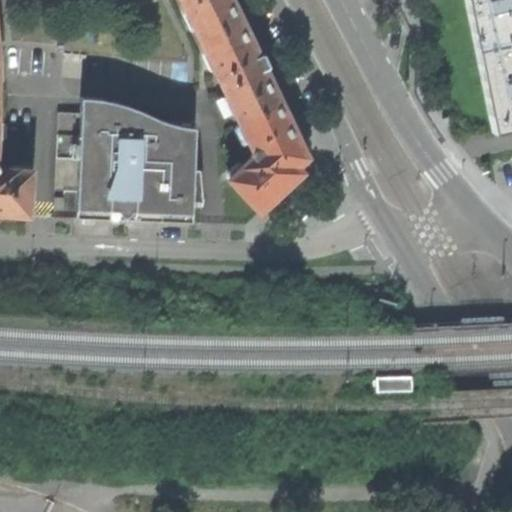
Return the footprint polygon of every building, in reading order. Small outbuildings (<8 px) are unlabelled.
[(258,212),(309,164),(287,119),(263,69),(268,67),(264,59),(261,52),(256,54),(230,0),(0,0),(0,212),(27,215),(31,171),(0,165),(0,0),(179,0),(253,153),(227,178),(258,212)] [(511,0),(462,0),(473,50),(511,41),(511,0)] [(491,133),(511,128),(511,41),(473,50),(491,133)] [(191,213),(192,195),(201,196),(198,168),(193,168),(194,127),(163,127),(163,120),(151,120),(151,115),(139,109),(125,104),(109,100),(95,97),(79,96),(79,112),(56,111),(54,190),(76,191),(75,217),(109,218),(110,201),(133,202),(133,210),(191,213)] [(63,206),(63,196),(53,196),(53,206),(63,206)] [(191,222),(191,213),(133,210),(133,202),(110,201),(109,218),(122,219),(191,222)]
